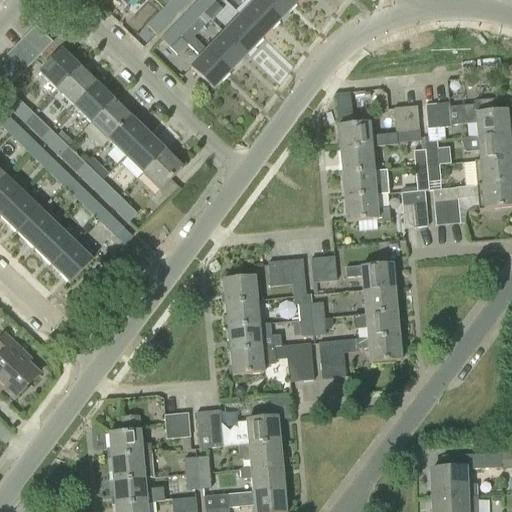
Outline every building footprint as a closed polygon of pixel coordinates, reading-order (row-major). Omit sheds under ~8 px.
[(172,20),(189,2),(186,0),(172,0),(163,10),(172,20)] [(214,3),(216,0),(199,0),(194,6),(202,15),(210,23),(222,11),(214,3)] [(262,39),(278,22),(256,0),(240,17),(262,39)] [(278,22),(295,5),(289,0),(256,0),(278,22)] [(197,20),(202,15),(194,6),(177,24),(193,39),(204,27),(197,20)] [(155,37),(172,20),(163,10),(146,28),(155,37)] [(245,56),(262,39),(240,17),(223,35),(245,56)] [(192,39),(193,39),(177,24),(160,42),(176,57),(186,46),(199,59),(189,69),(211,91),(228,73),(206,52),(192,39)] [(22,40),(39,56),(50,45),(33,28),(22,40)] [(228,73),(245,56),(223,35),(206,52),(228,73)] [(29,67),(39,56),(22,40),(11,51),(29,67)] [(18,78),(29,67),(11,51),(0,61),(18,78)] [(55,91),(77,69),(59,52),(38,74),(55,91)] [(0,81),(8,89),(18,78),(0,61),(0,81)] [(72,108),(94,86),(77,69),(55,91),(72,108)] [(89,125),(111,103),(94,86),(72,108),(89,125)] [(22,124),(31,115),(14,99),(6,108),(22,124)] [(475,139),(506,136),(504,113),(493,114),(492,101),(473,103),(473,107),(447,109),(447,106),(435,108),(437,131),(449,130),(449,128),(474,125),(475,139)] [(106,142),(128,120),(111,103),(89,125),(106,142)] [(425,132),(437,131),(435,108),(423,109),(425,132)] [(405,134),(416,133),(414,110),(403,111),(405,134)] [(403,111),(391,112),(394,135),(384,136),(385,148),(418,144),(416,133),(405,134),(403,111)] [(0,129),(10,138),(19,129),(1,112),(0,113),(0,129)] [(40,141),(48,132),(31,115),(22,124),(40,141)] [(123,159),(145,137),(128,120),(106,142),(123,159)] [(337,151),(369,149),(367,125),(335,128),(337,151)] [(27,155),(36,146),(19,129),(10,138),(27,155)] [(66,149),(72,143),(61,133),(55,139),(48,132),(40,141),(57,158),(66,149)] [(477,163),(508,160),(506,136),(475,139),(475,141),(464,142),(465,155),(476,154),(477,163)] [(140,175),(162,153),(145,137),(123,159),(140,175)] [(44,172),(53,163),(36,146),(27,155),(44,172)] [(83,165),(66,149),(57,158),(74,174),(83,165)] [(339,175),(371,173),(369,149),(337,151),(339,175)] [(424,168),(438,166),(437,152),(422,153),(424,168)] [(162,153),(140,175),(158,193),(179,171),(162,153)] [(413,169),(424,168),(422,153),(412,154),(413,169)] [(479,187),(511,184),(508,160),(477,163),(479,187)] [(61,188),(70,179),(53,163),(44,172),(61,188)] [(91,191),(100,182),(83,165),(74,174),(91,191)] [(424,168),(425,185),(440,183),(438,166),(424,168)] [(415,186),(425,185),(424,168),(413,169),(415,186)] [(339,175),(342,200),(373,197),(386,196),(384,171),(371,173),(339,175)] [(79,205),(87,196),(70,179),(61,188),(79,205)] [(0,217),(20,197),(3,180),(0,183),(0,217)] [(109,208),(117,199),(100,182),(91,191),(109,208)] [(444,205),(446,229),(458,228),(456,200),(480,198),(482,212),(511,209),(511,198),(511,184),(479,187),(479,188),(431,193),(432,206),(444,205)] [(411,208),(423,207),(422,193),(398,196),(402,232),(414,231),(411,208)] [(96,222),(105,213),(87,196),(79,205),(96,222)] [(0,219),(16,235),(38,213),(20,197),(0,217),(0,219)] [(373,197),(342,200),(344,225),(389,221),(388,210),(374,212),(373,197)] [(117,199),(109,208),(127,225),(136,216),(117,199)] [(434,230),(446,229),(444,205),(432,206),(434,230)] [(411,208),(414,231),(425,230),(423,207),(411,208)] [(34,252),(55,230),(38,213),(16,235),(34,252)] [(105,213),(96,222),(114,239),(123,230),(105,213)] [(51,268),(72,246),(55,230),(34,252),(51,268)] [(72,246),(51,268),(69,286),(90,263),(72,246)] [(319,261),(321,285),(333,284),(331,260),(319,261)] [(310,286),(321,285),(319,261),(308,262),(310,286)] [(268,290),(290,288),(291,288),(288,264),(266,266),(268,290)] [(360,293),(393,290),(391,266),(344,270),(345,280),(359,279),(360,293)] [(223,307),(255,303),(253,279),(221,281),(223,307)] [(291,300),(303,299),(302,287),(291,288),(290,288),(291,300)] [(362,317),(395,314),(393,290),(360,293),(362,317)] [(310,322),(308,299),(303,299),(291,300),(291,308),(297,308),(299,323),(310,322)] [(310,322),(323,321),(322,306),(311,307),(310,299),(308,299),(310,322)] [(257,327),(255,303),(223,307),(225,330),(257,327)] [(364,341),(397,339),(395,314),(362,317),(352,318),(353,332),(364,331),(364,341)] [(310,322),(311,338),(325,337),(323,321),(310,322)] [(293,340),(311,338),(310,322),(299,323),(299,325),(291,325),(293,340)] [(227,355),(307,347),(307,346),(280,349),(279,337),(270,338),(270,326),(257,327),(225,330),(227,355)] [(0,385),(15,401),(39,376),(28,365),(30,362),(4,337),(0,341),(0,385)] [(329,359),(331,382),(343,381),(341,358),(355,357),(355,352),(365,351),(367,367),(399,364),(397,339),(364,341),(316,346),(318,360),(329,359)] [(297,362),(309,361),(307,347),(227,355),(229,379),(261,376),(260,368),(275,367),(274,364),(286,363),(288,386),(299,385),(297,362)] [(320,383),(331,382),(329,359),(318,360),(320,383)] [(297,362),(299,385),(311,384),(309,361),(297,362)] [(237,448),(276,445),(273,420),(235,424),(228,433),(217,424),(217,415),(206,416),(207,439),(197,440),(198,451),(237,448)] [(196,440),(197,440),(207,439),(206,416),(194,417),(196,440)] [(174,418),(175,442),(187,441),(185,417),(174,418)] [(163,443),(175,442),(174,418),(162,419),(163,443)] [(109,460),(151,456),(150,446),(139,447),(137,420),(121,421),(122,435),(107,437),(109,460)] [(239,472),(278,469),(276,445),(237,448),(239,472)] [(467,471),(511,469),(511,455),(467,457),(467,471)] [(111,484),(142,481),(153,480),(151,456),(109,460),(111,484)] [(195,476),(209,475),(207,458),(194,460),(195,476)] [(184,477),(195,476),(194,460),(183,461),(184,477)] [(251,496),(280,493),(278,469),(239,472),(240,483),(249,482),(251,494),(251,496)] [(430,501),(476,499),(475,487),(464,487),(463,472),(428,473),(430,501)] [(195,476),(197,492),(210,491),(209,475),(195,476)] [(186,493),(197,492),(195,476),(184,477),(186,493)] [(114,509),(144,506),(144,505),(164,503),(162,490),(143,491),(142,481),(111,484),(114,509)] [(229,511),(252,510),(252,511),(281,511),(280,493),(251,496),(251,494),(201,499),(202,511),(229,511)] [(476,511),(476,499),(430,501),(430,511),(476,511)] [(193,511),(192,500),(170,502),(170,511),(193,511)]
